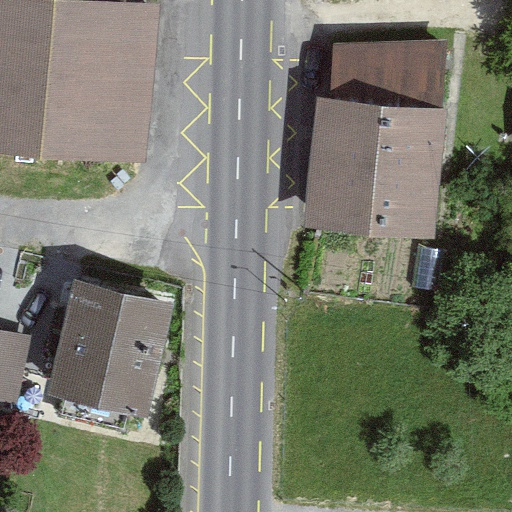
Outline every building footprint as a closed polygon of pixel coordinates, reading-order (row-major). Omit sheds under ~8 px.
[(0,0),(0,138),(151,152),(163,0),(0,0)] [(341,35),(337,86),(441,95),(442,27),(341,35)] [(337,86),(322,85),(311,212),(445,224),(456,97),(441,95),(337,86)] [(179,284),(80,264),(56,378),(156,398),(179,284)] [(29,321),(0,316),(0,385),(18,388),(29,321)]
